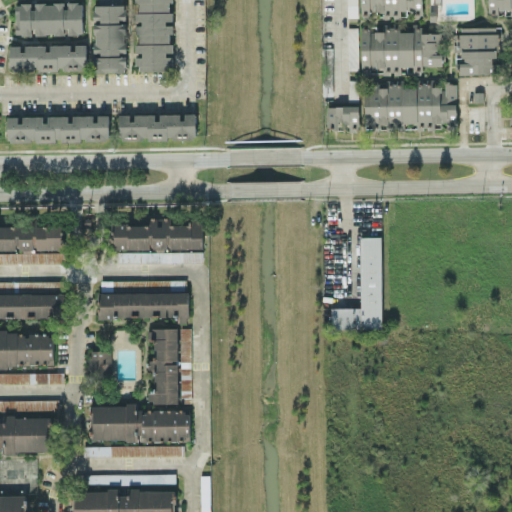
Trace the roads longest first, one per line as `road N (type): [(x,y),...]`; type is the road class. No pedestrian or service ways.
road 1 (secondary): [(0,190),(222,189)]
road 2 (secondary): [(312,189),(511,182)]
road 3 (secondary): [(511,150),(316,155)]
road 4 (secondary): [(226,155),(48,158)]
